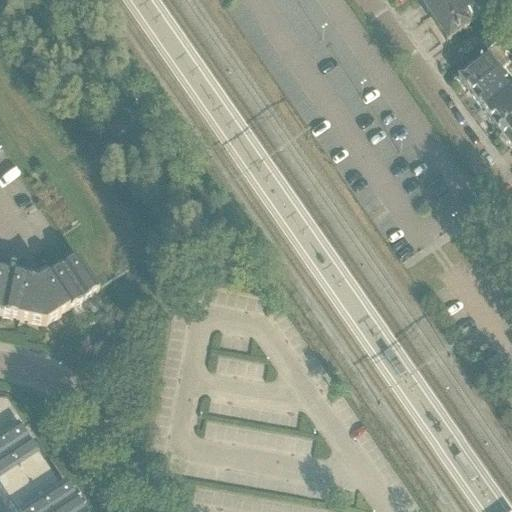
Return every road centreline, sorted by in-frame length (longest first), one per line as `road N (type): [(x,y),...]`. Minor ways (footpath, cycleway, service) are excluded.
road 1 (residential): [(0,362),(49,377),(143,511)]
road 2 (residential): [(424,81),(511,207)]
